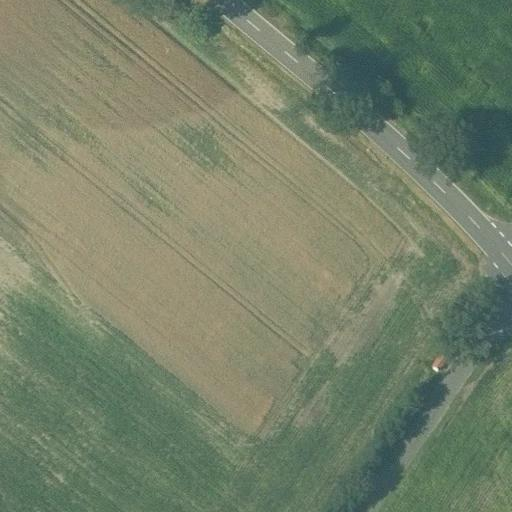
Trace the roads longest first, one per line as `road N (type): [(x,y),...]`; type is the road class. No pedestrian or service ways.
road 1 (tertiary): [(222,0),(433,182),(511,267)]
road 2 (unclassified): [(511,288),(363,511)]
